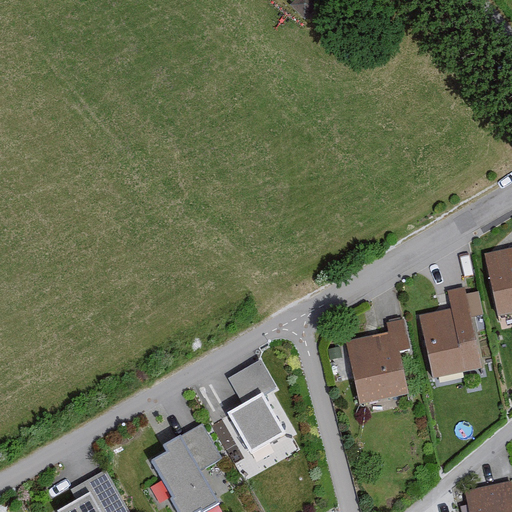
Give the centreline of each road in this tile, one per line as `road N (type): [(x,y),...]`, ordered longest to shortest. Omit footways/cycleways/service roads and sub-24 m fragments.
road 1 (residential): [(511,196),(0,488)]
road 2 (residential): [(511,428),(415,511)]
